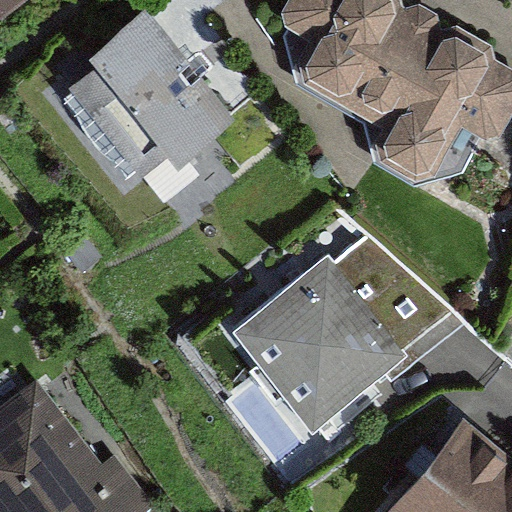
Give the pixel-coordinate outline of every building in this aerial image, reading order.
[(0,0),(0,12),(16,0),(0,0)] [(507,57),(398,0),(294,0),(283,22),(319,41),(299,79),(389,126),(378,148),(441,181),(468,129),(500,146),(511,123),(511,74),(501,68),(507,57)] [(171,6),(69,80),(150,190),(251,115),(171,6)] [(335,257),(238,328),(314,432),(411,361),(335,257)] [(0,511),(151,511),(156,503),(116,451),(104,460),(39,375),(0,404),(0,511)] [(511,511),(511,461),(465,421),(386,511),(511,511)]
